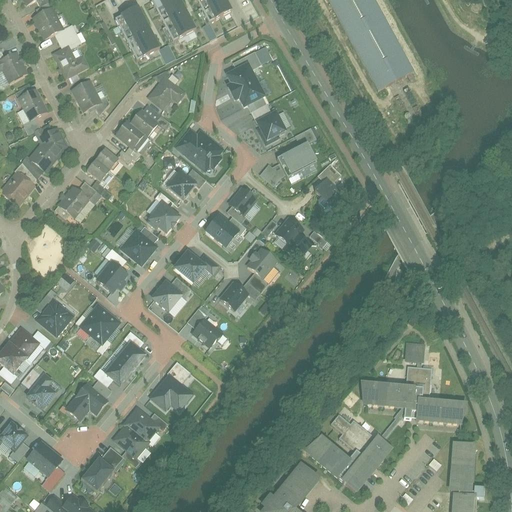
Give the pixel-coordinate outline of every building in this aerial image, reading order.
[(175,0),(157,0),(150,4),(172,45),(185,38),(194,33),(175,0)] [(221,0),(193,0),(208,27),(229,16),(221,0)] [(325,0),(377,95),(415,75),(373,0),(325,0)] [(49,11),(31,21),(42,43),(61,33),(49,11)] [(136,12),(115,23),(136,64),(158,53),(136,12)] [(70,54),(68,49),(52,57),(65,82),(89,70),(78,50),(70,54)] [(22,79),(11,58),(0,63),(0,73),(1,73),(8,86),(22,79)] [(265,100),(247,67),(225,79),(242,112),(265,100)] [(164,79),(147,100),(162,112),(170,101),(177,106),(185,96),(164,79)] [(98,106),(88,86),(72,93),(82,114),(98,106)] [(44,115),(31,93),(18,100),(30,122),(44,115)] [(127,123),(115,138),(132,152),(143,138),(146,140),(158,126),(141,113),(131,126),(127,123)] [(275,116),(255,126),(265,145),(285,135),(275,116)] [(35,135),(40,147),(29,160),(46,174),(63,153),(50,127),(35,135)] [(293,139),(299,150),(319,140),(313,128),(293,139)] [(189,130),(172,151),(204,177),(209,170),(212,172),(220,161),(217,159),(223,152),(199,132),(196,136),(189,130)] [(314,167),(304,148),(276,162),(286,181),(314,167)] [(102,154),(86,175),(99,185),(115,165),(102,154)] [(283,178),(268,166),(258,178),(273,190),(283,178)] [(31,186),(16,174),(0,195),(0,197),(14,208),(31,186)] [(182,206),(196,189),(179,175),(165,192),(182,206)] [(330,212),(343,197),(327,182),(313,197),(330,212)] [(85,201),(72,191),(56,209),(69,220),(85,201)] [(240,192),(228,208),(244,220),(256,204),(240,192)] [(161,207),(146,225),(152,229),(166,240),(180,222),(161,207)] [(217,218),(205,235),(226,251),(238,234),(217,218)] [(287,220),(273,237),(287,249),(283,254),(297,266),(312,248),(297,237),(302,232),(287,220)] [(135,231),(118,252),(140,270),(157,249),(135,231)] [(250,245),(255,238),(248,234),(243,240),(250,245)] [(93,241),(87,248),(93,253),(99,246),(93,241)] [(259,251),(245,269),(262,283),(277,265),(259,251)] [(187,255),(173,272),(192,287),(204,272),(211,278),(218,269),(203,258),(198,264),(187,255)] [(110,267),(96,285),(112,298),(126,279),(110,267)] [(66,275),(58,283),(65,291),(74,283),(66,275)] [(164,285),(150,304),(168,318),(183,300),(164,285)] [(232,286),(218,304),(233,316),(248,298),(232,286)] [(51,302),(34,323),(56,340),(73,319),(51,302)] [(97,307),(78,330),(101,349),(120,326),(97,307)] [(222,338),(204,323),(192,339),(210,353),(222,338)] [(20,331),(0,355),(0,369),(12,380),(39,346),(20,331)] [(63,353),(71,344),(65,338),(56,347),(63,353)] [(129,347),(104,378),(119,391),(145,359),(129,347)] [(459,428),(461,403),(430,400),(434,368),(409,366),(407,386),(364,382),(362,407),(402,410),(402,416),(415,417),(414,424),(459,428)] [(168,377),(148,402),(165,415),(170,409),(179,417),(194,398),(168,377)] [(43,379),(25,402),(42,415),(55,398),(47,392),(52,386),(43,379)] [(85,387),(63,413),(78,426),(89,413),(97,421),(109,406),(85,387)] [(346,407),(331,427),(343,436),(339,442),(355,455),(336,479),(356,494),(395,445),(346,407)] [(112,445),(136,464),(150,448),(147,445),(159,430),(135,410),(121,428),(124,430),(112,445)] [(25,439),(7,427),(0,436),(0,444),(14,454),(25,439)] [(24,464),(46,482),(61,464),(39,446),(24,464)] [(82,485),(96,496),(123,462),(109,451),(82,485)] [(472,453),(450,451),(447,495),(450,495),(449,511),(470,511),(471,498),(482,499),(482,489),(469,488),(472,453)] [(258,511),(291,511),(314,482),(293,466),(258,511)] [(87,511),(72,498),(64,507),(52,497),(41,509),(44,511),(87,511)]
